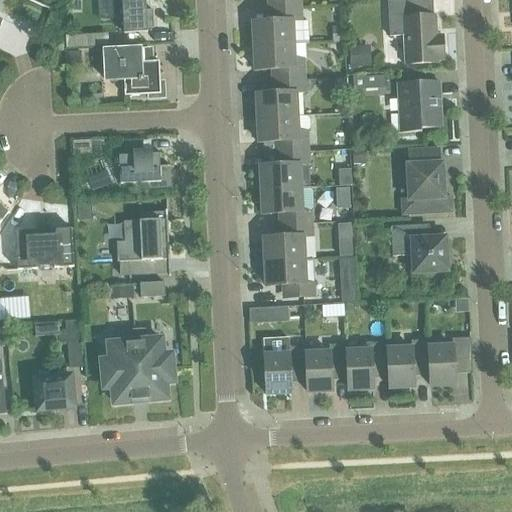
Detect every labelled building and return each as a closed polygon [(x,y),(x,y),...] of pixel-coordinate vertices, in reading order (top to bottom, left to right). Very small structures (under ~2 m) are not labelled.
[(118,0),(118,3),(120,31),(124,30),(124,34),(148,33),(148,29),(154,29),(153,11),(147,11),(146,0),(118,0)] [(273,0),(275,11),(301,9),(300,0),(273,0)] [(433,0),(414,0),(388,1),(390,37),(404,37),(406,65),(439,64),(439,61),(445,61),(443,36),(437,36),(436,16),(434,16),(433,0)] [(301,9),(275,11),(275,22),(254,23),(255,47),(293,46),(309,45),(308,22),(301,23),(301,9)] [(343,43),(343,29),(332,29),(333,43),(343,43)] [(88,35),(68,36),(69,48),(88,47),(88,35)] [(309,46),(309,45),(293,46),(255,47),(256,71),(277,70),(278,82),(304,81),(303,60),(294,60),(293,47),(309,46)] [(351,47),(352,67),(363,67),(362,47),(351,47)] [(149,100),(165,99),(165,82),(161,82),(159,62),(141,63),(141,49),(105,51),(106,75),(124,75),(125,97),(149,96),(149,100)] [(67,50),(68,61),(81,60),(81,50),(67,50)] [(353,90),(386,89),(385,77),(353,78),(353,90)] [(304,81),(278,82),(279,94),(258,95),(259,119),(297,118),(296,95),(305,94),(305,93),(304,81)] [(313,81),(304,81),(305,93),(311,93),(314,87),(313,81)] [(403,114),(404,134),(422,133),(422,130),(438,129),(437,99),(440,99),(439,82),(399,84),(400,114),(403,114)] [(297,118),(259,119),(260,143),(281,142),(282,154),(308,153),(307,132),(310,129),(310,121),(306,118),(297,118)] [(143,142),(111,143),(112,159),(119,158),(121,185),(150,184),(150,188),(170,187),(169,167),(160,168),(160,155),(151,156),(151,153),(144,154),(143,142)] [(90,143),(72,144),(72,157),(90,156),(90,143)] [(402,184),(409,184),(410,200),(403,200),(403,216),(452,213),(451,197),(444,198),(443,165),(441,165),(440,150),(408,152),(409,166),(408,166),(408,168),(401,168),(402,184)] [(354,164),(365,163),(364,151),(353,151),(354,164)] [(282,166),(261,167),(262,191),(301,189),(309,189),(308,166),(309,166),(308,153),(282,154),(282,166)] [(117,189),(117,159),(92,159),(92,189),(117,189)] [(347,184),(358,182),(354,165),(343,168),(347,184)] [(301,189),(262,191),(262,193),(264,215),(285,214),(285,226),(302,225),(312,225),(311,212),(314,209),(313,193),(309,189),(301,189)] [(0,223),(8,213),(0,206),(0,223)] [(91,206),(76,207),(77,223),(92,222),(91,206)] [(125,243),(117,243),(118,263),(121,263),(121,268),(122,277),(130,276),(129,263),(138,262),(170,260),(169,244),(162,245),(161,237),(169,236),(168,220),(167,220),(167,213),(139,214),(139,222),(124,223),(125,243)] [(355,224),(342,225),(345,249),(358,247),(355,224)] [(286,238),(265,239),(266,263),(304,261),(303,238),(312,238),(312,225),(302,225),(285,226),(286,238)] [(424,226),(391,228),(393,257),(413,256),(414,274),(425,274),(431,280),(437,273),(448,273),(446,238),(424,239),(424,226)] [(16,233),(18,271),(38,270),(38,266),(54,265),(54,269),(74,268),(72,230),(16,233)] [(351,249),(338,249),(339,257),(352,257),(351,249)] [(304,261),(266,263),(267,287),(288,286),(289,299),(315,298),(315,283),(313,261),(304,261)] [(342,302),(355,301),(354,281),(341,282),(342,302)] [(140,284),(141,299),(166,297),(165,283),(140,284)] [(134,297),(134,285),(106,287),(107,299),(134,297)] [(28,299),(0,300),(0,322),(30,320),(28,299)] [(456,311),(469,311),(468,299),(456,299),(456,311)] [(254,320),(293,319),(293,304),(254,305),(254,320)] [(353,304),(345,304),(345,313),(354,312),(353,304)] [(62,342),(69,341),(71,367),(84,366),(82,340),(77,340),(76,328),(82,328),(81,317),(67,318),(68,329),(61,330),(62,342)] [(59,323),(35,324),(36,338),(60,336),(59,323)] [(151,341),(151,337),(150,334),(148,332),(145,330),(142,330),(127,331),(124,332),(121,334),(120,337),(120,340),(119,340),(120,344),(109,345),(111,361),(102,362),(105,389),(113,388),(115,405),(167,400),(166,384),(174,383),(172,356),(163,357),(162,340),(151,341)] [(307,355),(307,347),(288,348),(288,337),(264,338),(267,395),(292,394),(291,379),(307,378),(308,378),(307,355)] [(452,347),(430,349),(431,372),(430,372),(431,387),(455,386),(455,371),(472,370),(471,339),(452,339),(452,347)] [(411,349),(389,351),(390,374),(389,374),(390,389),(415,388),(414,373),(430,372),(431,372),(430,349),(430,341),(411,342),(411,349)] [(348,353),(349,376),(348,376),(349,391),(373,390),(373,375),(389,374),(390,374),(389,351),(389,343),(370,344),(359,344),(359,352),(348,353)] [(329,354),(307,355),(308,378),(307,378),(308,393),(333,392),(332,377),(348,376),(349,376),(348,353),(348,345),(329,346),(329,354)] [(39,371),(39,380),(35,380),(38,412),(74,409),(71,377),(67,377),(66,369),(39,371)]
